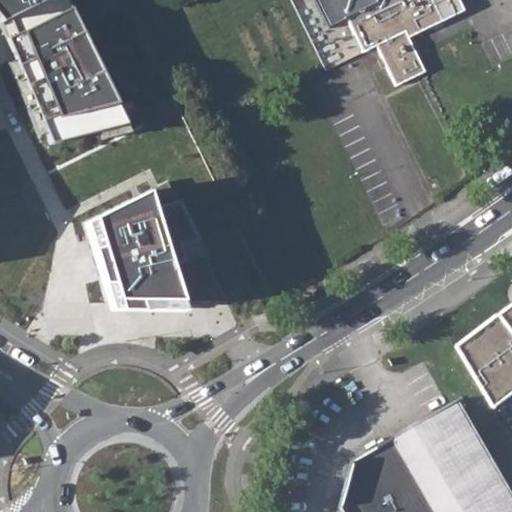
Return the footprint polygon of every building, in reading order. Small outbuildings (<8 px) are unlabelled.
[(0,29),(56,150),(136,124),(82,0),(61,0),(0,28),(0,29)] [(0,0),(0,28),(61,0),(0,0)] [(311,0),(327,29),(345,20),(362,52),(374,46),(394,86),(423,72),(407,38),(463,11),(457,0),(311,0)] [(156,192),(86,221),(111,297),(209,303),(156,192)] [(511,301),(455,345),(490,407),(511,390),(511,301)] [(511,511),(511,497),(456,400),(393,436),(435,511),(511,511)] [(435,511),(393,436),(350,461),(337,507),(339,511),(435,511)]
